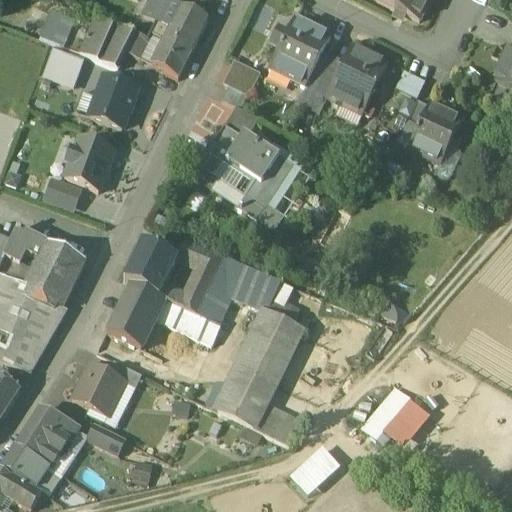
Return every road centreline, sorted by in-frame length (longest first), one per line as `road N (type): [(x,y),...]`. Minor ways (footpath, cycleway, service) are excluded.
road 1 (unclassified): [(0,452),(116,247),(236,0)]
road 2 (residential): [(312,0),(444,57),(471,0)]
road 3 (track): [(511,217),(407,338)]
road 4 (track): [(443,511),(321,438)]
